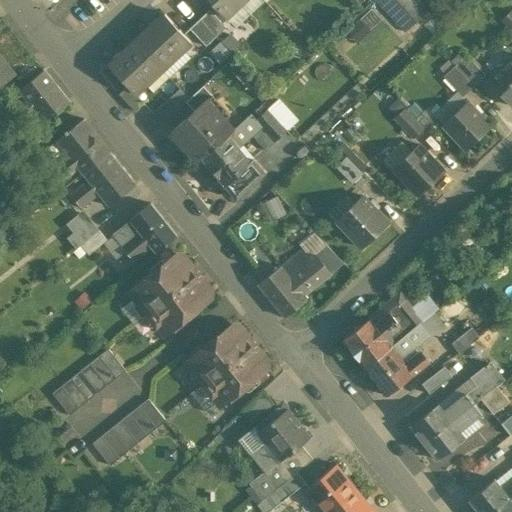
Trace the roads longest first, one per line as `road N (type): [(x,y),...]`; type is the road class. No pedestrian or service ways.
road 1 (residential): [(68,62),(294,347)]
road 2 (residential): [(511,145),(294,347)]
road 3 (residential): [(294,347),(427,511)]
